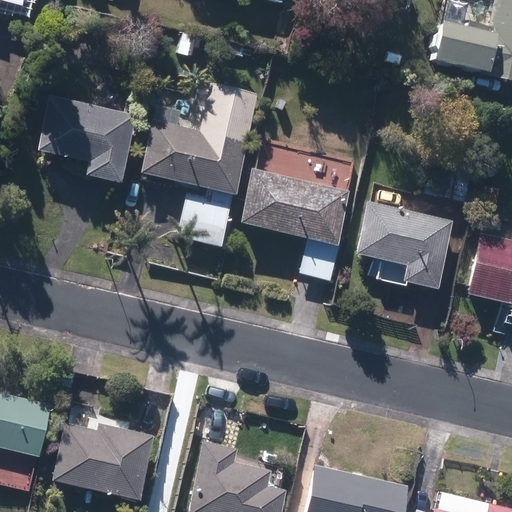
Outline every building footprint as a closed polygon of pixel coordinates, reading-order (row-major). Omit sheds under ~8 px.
[(423,32),(414,70),(511,93),(511,0),(487,0),(476,45),(423,32)] [(152,119),(138,176),(237,199),(262,94),(216,83),(205,131),(152,119)] [(44,101),(35,153),(86,162),(84,176),(121,182),(133,117),(44,101)] [(251,168),(238,224),(336,246),(348,190),(251,168)] [(179,199),(167,243),(212,253),(223,209),(179,199)] [(454,221),(371,202),(357,256),(406,267),(402,282),(436,290),(454,221)] [(511,240),(483,235),(468,295),(511,305),(511,240)] [(0,387),(0,440),(42,452),(55,402),(0,387)] [(69,420),(56,475),(141,495),(156,433),(102,421),(100,427),(69,420)] [(208,438),(191,509),(203,511),(282,511),(289,486),(268,481),(272,468),(235,459),(238,445),(208,438)] [(320,462),(307,511),(403,511),(411,483),(320,462)] [(465,511),(439,505),(437,511),(511,511),(511,505),(491,500),(487,511),(465,511)]
